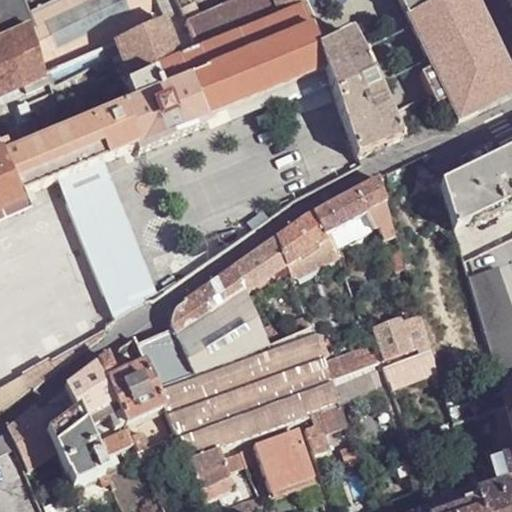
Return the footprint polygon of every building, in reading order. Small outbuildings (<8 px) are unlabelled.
[(133,106),(1,160),(0,160),(0,222),(22,213),(17,201),(57,185),(103,166),(137,151),(139,156),(208,128),(206,122),(293,87),(298,97),(299,100),(330,87),(326,73),(318,52),(315,52),(298,0),(242,0),(195,23),(187,27),(186,27),(197,53),(180,60),(170,34),(165,23),(163,23),(115,45),(130,81),(124,84),(133,106)] [(0,0),(0,96),(44,79),(43,76),(44,76),(31,33),(0,44),(0,0)] [(0,0),(0,44),(31,33),(35,31),(29,16),(28,16),(21,0),(0,0)] [(21,0),(28,16),(29,16),(60,0),(21,0)] [(31,33),(44,76),(48,74),(115,45),(163,23),(156,4),(154,0),(60,0),(29,16),(35,31),(31,33)] [(395,0),(433,75),(422,80),(438,112),(449,107),(458,126),(495,108),(511,99),(511,81),(494,46),(472,0),(395,0)] [(189,8),(181,12),(183,18),(187,27),(195,23),(189,8)] [(351,36),(318,52),(326,73),(330,87),(335,101),(358,162),(401,144),(402,143),(397,131),(354,47),(356,46),(351,36)] [(115,45),(48,74),(51,87),(59,111),(124,84),(130,81),(115,45)] [(52,106),(46,89),(44,79),(0,96),(0,110),(33,95),(39,112),(52,106)] [(209,133),(298,97),(293,87),(206,122),(208,128),(209,133)] [(335,101),(330,87),(299,100),(304,114),(335,101)] [(452,234),(455,234),(468,227),(511,205),(511,152),(487,165),(450,183),(440,188),(442,196),(452,234)] [(417,163),(411,166),(418,183),(419,183),(425,201),(442,196),(440,188),(431,158),(432,157),(431,155),(417,163)] [(153,293),(103,166),(57,185),(114,324),(153,293)] [(392,175),(378,182),(382,195),(399,190),(392,175)] [(364,218),(372,232),(372,233),(377,231),(382,243),(395,239),(388,216),(382,197),(382,195),(378,182),(363,190),(327,208),(312,216),(324,241),(325,240),(331,238),(330,236),(364,218)] [(382,197),(388,216),(395,214),(389,195),(382,197)] [(275,240),(286,270),(289,280),(307,274),(338,259),(331,238),(325,240),(324,241),(312,216),(300,222),(289,230),(275,240)] [(330,236),(331,238),(340,248),(372,232),(364,218),(330,236)] [(244,298),(286,270),(275,240),(251,258),(233,271),(244,298)] [(511,240),(462,265),(495,379),(499,394),(504,409),(511,437),(511,240)] [(397,274),(405,272),(397,246),(389,249),(397,274)] [(268,352),(265,344),(244,298),(233,271),(221,280),(187,305),(181,309),(177,313),(174,321),(174,329),(177,336),(159,343),(139,351),(140,354),(144,364),(164,410),(176,439),(182,453),(188,465),(217,454),(217,456),(299,425),(312,460),(326,455),(320,439),(344,430),(335,408),(329,391),(328,386),(322,372),(319,362),(312,341),(308,333),(268,352)] [(400,296),(410,293),(405,272),(397,274),(396,275),(393,276),(400,296)] [(448,384),(491,372),(464,283),(421,296),(432,329),(438,326),(444,345),(437,347),(448,384)] [(409,317),(418,314),(414,305),(406,308),(409,317)] [(416,351),(428,347),(419,317),(399,325),(398,323),(372,333),(383,364),(416,351)] [(268,352),(308,333),(305,325),(265,344),(268,352)] [(0,401),(28,386),(29,390),(32,394),(103,340),(106,332),(50,364),(49,363),(23,377),(24,379),(0,392),(0,401)] [(312,341),(319,362),(327,359),(320,339),(312,341)] [(126,360),(140,354),(139,351),(134,340),(120,350),(122,358),(126,360)] [(418,357),(429,353),(428,347),(416,351),(418,357)] [(371,353),(370,353),(322,372),(328,386),(376,367),(371,353)] [(390,394),(436,376),(434,367),(429,353),(418,357),(382,371),(390,394)] [(97,367),(123,426),(124,428),(164,410),(144,364),(114,378),(111,367),(114,365),(115,362),(113,356),(97,367)] [(123,426),(97,367),(81,378),(66,389),(77,414),(84,432),(107,417),(112,431),(123,426)] [(376,374),(329,391),(335,408),(382,390),(376,374)] [(504,409),(499,394),(470,405),(447,412),(452,427),(493,413),(504,409)] [(511,457),(511,437),(504,409),(493,413),(500,442),(498,442),(504,460),(511,457)] [(26,476),(54,457),(46,439),(45,437),(34,412),(17,425),(8,432),(26,476)] [(103,474),(97,462),(91,447),(84,432),(77,414),(60,426),(45,437),(46,439),(54,457),(69,491),(71,495),(104,478),(103,474)] [(97,462),(131,446),(129,439),(125,431),(91,447),(97,462)] [(0,511),(40,511),(38,505),(26,476),(8,432),(0,438),(0,511)] [(136,456),(145,453),(137,435),(129,439),(131,446),(136,456)] [(242,461),(252,457),(267,497),(311,482),(294,435),(239,455),(242,461)] [(169,459),(182,453),(176,439),(145,453),(136,456),(136,459),(143,471),(156,465),(156,459),(160,456),(165,456),(169,459)] [(136,459),(136,456),(131,446),(97,462),(103,474),(136,459)] [(355,463),(351,450),(339,454),(344,466),(355,463)] [(199,491),(224,479),(228,487),(232,486),(227,475),(221,462),(217,456),(217,454),(188,465),(199,491)] [(239,455),(221,462),(227,475),(244,467),(242,461),(239,455)] [(494,492),(473,498),(476,507),(477,511),(511,511),(511,457),(504,460),(499,462),(499,464),(506,487),(494,492)] [(486,468),(494,492),(506,487),(499,464),(486,468)] [(111,493),(104,478),(71,495),(72,499),(77,510),(111,493)] [(224,479),(199,491),(202,499),(228,487),(224,479)] [(43,511),(72,499),(71,495),(69,491),(38,505),(40,511),(43,511)] [(77,511),(77,510),(72,499),(43,511),(77,511)] [(250,503),(231,511),(252,511),(254,511),(250,503)]
